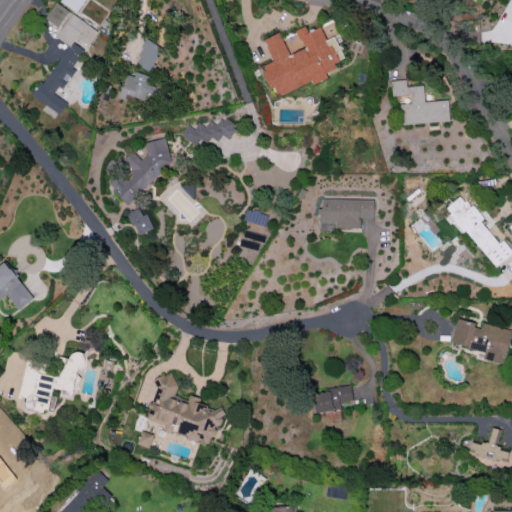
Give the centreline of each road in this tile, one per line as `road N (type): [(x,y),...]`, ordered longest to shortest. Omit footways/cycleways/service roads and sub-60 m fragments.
road 1 (residential): [(0,105),(139,289),(193,331),(251,339),(353,313)]
road 2 (residential): [(336,0),(429,26),(511,156)]
